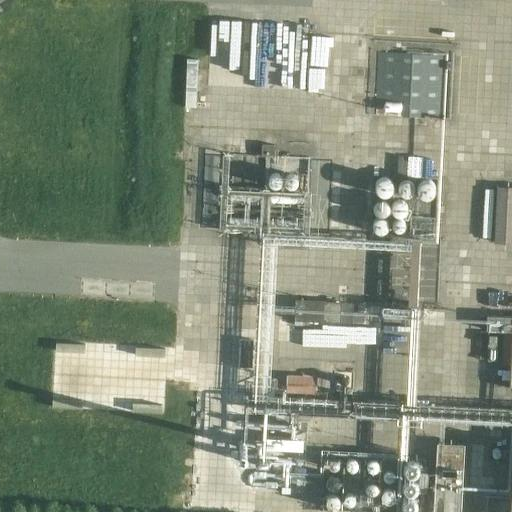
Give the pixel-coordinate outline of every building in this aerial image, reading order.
[(446,57),(379,53),(376,100),(404,102),(403,116),(444,118),(446,69),(451,69),(452,63),(446,63),(446,57)] [(373,151),(372,172),(397,174),(398,152),(373,151)] [(203,154),(201,227),(267,228),(266,237),(303,238),(304,192),(298,192),(299,156),(203,154)] [(392,186),(392,185),(392,184),(392,183),(391,181),(390,180),(389,179),(387,178),(386,177),(384,177),(383,177),(381,178),(380,178),(379,179),(377,180),(376,181),(376,182),(375,184),(375,185),(375,186),(375,188),(375,189),(377,191),(378,192),(379,193),(381,194),(382,194),(385,195),(387,194),(388,193),(389,192),(390,191),(391,190),(392,189),(392,188),(392,186)] [(414,190),(414,189),(414,188),(414,187),(414,186),(413,184),(412,183),(411,182),(410,181),(408,181),(407,180),(405,180),(404,181),(402,181),(401,183),(400,184),(399,185),(398,187),(398,188),(398,189),(399,191),(399,192),(400,194),(401,195),(403,195),(404,196),(405,196),(407,196),(408,196),(409,195),(411,194),(412,193),(413,192),(414,190)] [(421,197),(423,198),(425,198),(427,198),(428,198),(430,197),(432,195),(433,194),(434,193),(434,191),(434,190),(434,188),(434,187),(434,186),(433,184),(432,183),(431,183),(429,182),(427,181),(425,181),(423,181),(421,182),(420,183),(419,184),(418,185),(418,186),(417,187),(417,189),(417,191),(418,193),(418,194),(419,195),(421,197)] [(511,186),(497,186),(494,243),(511,243),(511,186)] [(376,214),(377,214),(379,215),(382,215),(384,215),(385,214),(386,213),(387,212),(388,211),(388,209),(389,208),(389,207),(389,206),(388,205),(388,204),(387,203),(386,202),(385,200),(383,200),(381,199),(379,200),(377,200),(376,201),(375,202),(374,203),(373,205),(373,206),(373,207),(373,208),(373,209),(373,210),(374,211),(374,212),(375,213),(376,214)] [(406,211),(406,210),(406,208),(406,206),(405,205),(404,204),(403,203),(401,202),(401,201),(399,201),(397,201),(396,202),(394,202),(393,203),(392,205),(392,206),(391,207),(391,209),(391,210),(391,211),(392,213),(393,214),(394,215),(396,216),(397,216),(399,217),(400,216),(401,216),(402,216),(404,215),(404,214),(405,213),(406,211)] [(385,231),(386,230),(387,228),(387,227),(387,225),(387,223),(386,221),(386,220),(384,219),(383,218),(381,218),(379,218),(378,218),(377,218),(375,219),(374,220),(373,222),(372,224),(372,225),(372,227),(373,228),(373,229),(374,230),(375,231),(376,232),(377,232),(379,233),(380,233),(381,233),(383,232),(384,232),(385,231)] [(341,303),(295,300),(294,320),(340,323),(341,303)] [(509,389),(511,389),(511,317),(486,316),(486,330),(511,331),(509,389)] [(317,377),(287,375),(286,392),(315,394),(317,377)] [(460,511),(464,445),(438,443),(433,511),(460,511)] [(418,466),(418,464),(417,463),(416,462),(414,461),(412,461),(411,461),(410,461),(408,461),(407,462),(406,463),(405,464),(404,465),(404,466),(403,467),(403,468),(403,470),(404,470),(404,471),(405,473),(406,474),(407,475),(409,476),(410,476),(412,476),(414,476),(416,475),(417,473),(418,472),(419,471),(419,470),(419,469),(419,467),(419,466),(418,466)] [(340,484),(340,482),(340,481),(340,479),(339,478),(338,477),(338,476),(337,475),(335,475),(334,474),(331,474),(330,474),(328,475),(327,477),(326,478),(325,480),(325,481),(325,483),(326,484),(326,485),(327,486),(328,487),(330,488),(331,489),(332,489),(333,489),(335,488),(336,488),(337,487),(338,486),(339,485),(340,484)] [(414,481),(413,480),(411,479),(410,479),(409,480),(406,480),(405,482),(404,483),(403,484),(403,486),(403,487),(403,489),(403,490),(404,491),(405,492),(406,493),(409,494),(410,495),(413,494),(414,493),(416,492),(417,491),(417,490),(418,489),(418,487),(418,485),(417,483),(416,482),(415,481),(414,481)] [(483,511),(511,511),(511,484),(511,485),(511,492),(485,491),(483,511)] [(380,494),(380,495),(380,497),(381,498),(381,499),(383,501),(384,502),(385,502),(387,502),(388,502),(389,502),(390,502),(391,501),(393,500),(394,499),(394,498),(394,497),(395,496),(395,495),(394,493),(394,492),(393,491),(392,490),(391,489),(390,488),(389,488),(387,488),(386,488),(385,488),(383,489),(382,490),(381,491),(381,492),(380,494)] [(338,506),(339,505),(339,504),(340,502),(340,501),(339,499),(339,497),(338,496),(337,495),(335,494),(333,494),(332,494),(330,494),(329,494),(327,495),(326,497),(325,498),(325,500),(325,501),(325,502),(325,503),(326,504),(326,505),(327,506),(328,507),(329,508),(331,508),(332,508),(333,508),(334,508),(336,508),(337,507),(338,506)] [(402,505),(402,506),(402,507),(402,508),(403,509),(404,510),(405,511),(406,511),(411,511),(412,511),(413,511),(414,510),(415,509),(416,508),(416,507),(416,505),(416,503),(415,502),(415,500),(414,500),(412,498),(411,498),(408,498),(407,498),(405,499),(404,499),(403,500),(403,501),(402,502),(402,504),(402,505)]
